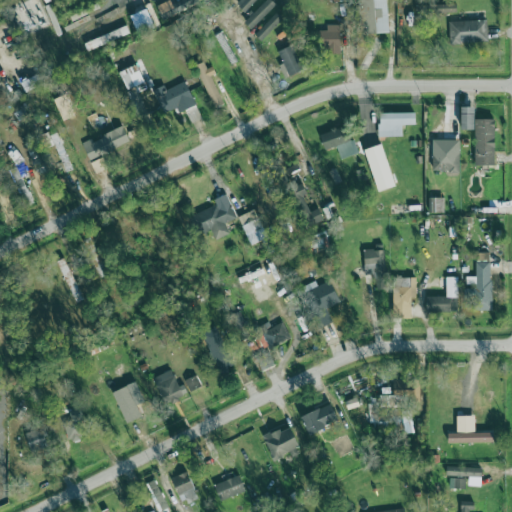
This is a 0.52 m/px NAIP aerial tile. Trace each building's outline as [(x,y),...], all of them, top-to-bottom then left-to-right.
[(177,0),(157,10),(163,22),(202,3),(199,0),(177,0)] [(244,0),(239,7),(247,13),(257,0),(244,0)] [(267,0),(244,22),(251,30),(277,5),(272,0),(267,0)] [(389,33),(387,0),(365,0),(367,34),(389,33)] [(438,5),(438,14),(458,13),(457,5),(438,5)] [(132,16),(139,34),(155,27),(148,9),(132,16)] [(283,19),(276,13),(255,35),(262,41),(283,19)] [(488,43),(487,21),(450,22),(450,44),(488,43)] [(340,25),(327,25),(327,31),(319,31),(320,52),(341,52),(340,25)] [(278,52),(283,64),(280,65),(285,78),(304,70),(293,46),(278,52)] [(217,74),(213,67),(208,69),(204,62),(195,67),(216,108),(225,104),(211,77),(217,74)] [(129,94),(147,87),(143,75),(147,73),(143,63),(121,71),(129,94)] [(166,90),(164,86),(153,91),(163,114),(177,108),(179,113),(196,106),(186,82),(166,90)] [(476,166),(496,166),(496,120),(476,120),(476,108),(461,108),(461,131),(475,131),(476,166)] [(403,137),(403,126),(417,125),(416,113),(379,114),(380,138),(403,137)] [(325,151),(337,147),(340,159),(357,154),(348,126),(320,134),(325,151)] [(131,142),(123,127),(92,141),(91,139),(82,144),(90,161),(131,142)] [(50,136),(66,173),(74,170),(58,133),(50,136)] [(460,173),(461,141),(433,140),(433,172),(460,173)] [(365,151),(380,193),(398,187),(383,144),(365,151)] [(216,205),(189,217),(197,236),(211,230),(216,240),(230,234),(225,224),(237,219),(226,195),(214,200),(216,205)] [(445,198),(429,199),(429,214),(445,214),(445,198)] [(311,213),(306,202),(298,206),(308,228),(325,220),(320,209),(311,213)] [(243,227),(252,247),(266,240),(257,220),(243,227)] [(365,248),(366,275),(376,274),(377,289),(387,289),(385,248),(365,248)] [(492,263),(477,263),(476,277),(467,277),(466,285),(474,286),(474,310),(492,311),(492,263)] [(459,312),(458,277),(447,278),(447,297),(427,298),(427,313),(459,312)] [(417,278),(395,278),(394,319),(412,319),(412,299),(417,299),(417,278)] [(318,287),(316,281),(301,288),(314,316),(341,303),(331,281),(318,287)] [(250,335),(241,312),(230,316),(240,339),(250,335)] [(292,338),(283,322),(271,328),(268,322),(259,328),(271,350),(292,338)] [(224,323),(210,324),(211,331),(206,331),(208,357),(227,355),(224,323)] [(167,406),(184,399),(173,370),(156,377),(167,406)] [(190,392),(201,389),(197,376),(186,380),(190,392)] [(380,396),(380,406),(393,406),(393,398),(413,398),(413,381),(393,381),(394,396),(380,396)] [(142,418),(129,387),(114,393),(126,424),(142,418)] [(310,435),(340,423),(332,405),(302,418),(310,435)] [(82,412),(63,415),(68,443),(87,440),(82,412)] [(458,433),(448,434),(449,443),(494,442),(494,433),(476,433),(475,416),(457,416),(458,433)] [(264,438),(274,461),(301,449),(291,426),(264,438)] [(26,434),(31,451),(45,447),(39,430),(26,434)] [(482,468),(447,467),(447,476),(469,477),(469,487),(482,487),(482,468)] [(198,498),(188,472),(172,478),(181,504),(198,498)] [(221,501),(246,490),(239,474),(214,485),(221,501)] [(466,489),(466,479),(450,479),(450,489),(466,489)] [(167,508),(163,498),(154,501),(158,511),(167,508)] [(461,511),(472,511),(473,502),(462,502),(461,511)]
